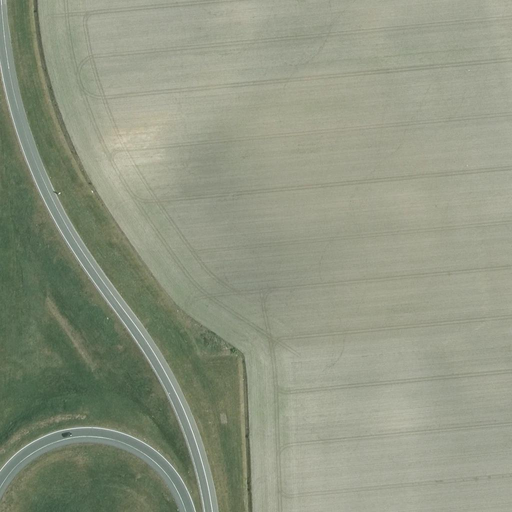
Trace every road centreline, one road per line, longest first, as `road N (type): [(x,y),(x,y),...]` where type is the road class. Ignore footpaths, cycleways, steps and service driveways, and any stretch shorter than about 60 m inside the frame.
road 1 (motorway): [(209,511),(177,401),(55,216),(29,160),(0,39)]
road 2 (motorway): [(0,484),(47,442),(115,438),(151,457),(187,511)]
